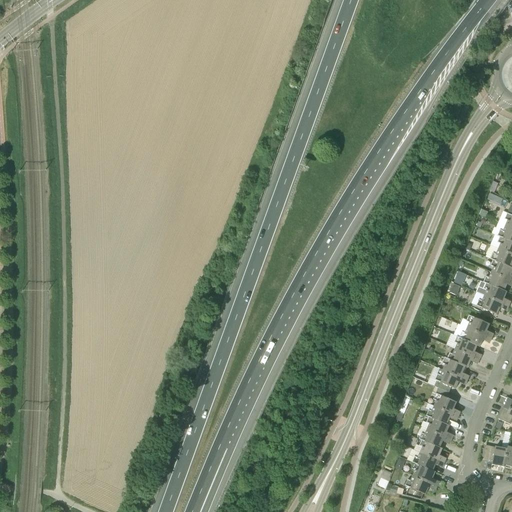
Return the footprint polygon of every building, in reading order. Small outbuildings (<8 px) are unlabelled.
[(486,216),(488,211),(482,208),(479,213),(486,216)] [(511,228),(511,215),(506,213),(503,219),(507,221),(505,226),(511,228)] [(511,228),(505,226),(502,231),(499,230),(496,236),(499,237),(511,242),(511,228)] [(511,242),(499,237),(497,243),(500,244),(498,249),(511,255),(511,242)] [(511,255),(498,249),(496,255),(492,253),(490,259),(511,268),(511,264),(511,255)] [(511,281),(511,276),(510,275),(511,271),(511,268),(490,259),(492,260),(490,266),(493,267),(491,273),(511,281)] [(511,281),(491,273),(489,278),(486,277),(483,283),(486,284),(504,291),(507,285),(511,287),(511,281)] [(458,283),(461,276),(456,274),(453,280),(458,283)] [(456,294),(460,285),(453,283),(450,291),(456,294)] [(486,284),(483,289),(487,291),(484,296),(509,306),(511,302),(504,299),(507,292),(504,291),(486,284)] [(509,306),(484,296),(482,301),(479,300),(476,306),(497,315),(500,308),(507,311),(509,306)] [(491,339),(493,334),(486,331),(489,324),(469,316),(466,322),(469,323),(467,328),(491,339)] [(491,339),(467,328),(465,334),(461,332),(459,338),(477,346),(479,347),(482,340),(489,343),(491,339)] [(479,360),(481,355),(474,352),(477,346),(459,338),(457,337),(454,343),(457,344),(455,349),(479,360)] [(479,360),(455,349),(453,355),(449,353),(447,359),(468,368),(470,361),(477,364),(479,360)] [(468,368),(447,359),(444,358),(442,364),(445,365),(443,370),(467,381),(469,376),(462,373),(465,367),(467,368),(468,368)] [(467,381),(443,370),(441,376),(437,374),(435,380),(436,381),(434,386),(449,393),(451,387),(455,389),(458,382),(465,385),(467,381)] [(458,417),(460,412),(453,409),(456,402),(436,393),(433,399),(436,401),(434,406),(458,417)] [(405,397),(401,406),(406,408),(410,399),(405,397)] [(511,400),(507,399),(498,419),(510,425),(511,422),(511,423),(511,400)] [(458,417),(434,406),(432,411),(428,410),(426,416),(428,417),(449,426),(447,424),(449,418),(456,421),(458,417)] [(399,410),(395,421),(400,423),(405,412),(399,410)] [(451,440),(453,435),(446,432),(449,426),(428,417),(426,423),(429,424),(427,429),(451,440)] [(451,440),(427,429),(425,435),(422,433),(419,439),(421,440),(422,440),(439,448),(440,448),(442,442),(449,445),(451,440)] [(422,440),(421,440),(419,446),(422,447),(420,453),(444,463),(446,459),(439,456),(442,449),(440,448),(439,448),(422,440)] [(495,448),(486,446),(483,460),(492,462),(492,466),(504,468),(505,466),(508,447),(508,449),(495,447),(495,448)] [(444,463),(420,453),(418,458),(415,457),(412,463),(414,464),(414,463),(432,471),(433,471),(435,465),(442,468),(444,463)] [(432,471),(414,463),(414,464),(412,469),(415,471),(413,476),(437,486),(439,482),(432,479),(435,472),(433,471),(432,471)] [(386,487),(390,472),(384,471),(380,485),(386,487)] [(438,487),(413,477),(411,484),(409,482),(404,489),(409,491),(406,499),(422,504),(428,489),(435,491),(438,487)] [(398,487),(392,486),(389,494),(396,496),(399,487),(398,487)]
